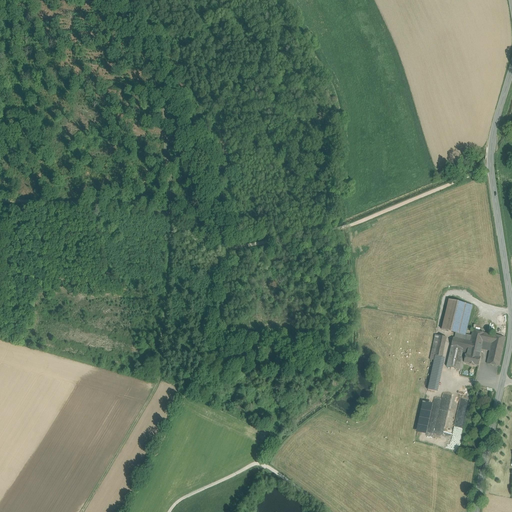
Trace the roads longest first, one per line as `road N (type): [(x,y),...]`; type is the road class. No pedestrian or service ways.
road 1 (track): [(172,218),(217,247),(340,229),(490,168)]
road 2 (track): [(82,511),(155,386),(172,218)]
road 3 (secondary): [(511,316),(490,168),(511,66)]
road 4 (track): [(93,0),(155,74),(171,119),(172,218)]
road 5 (unclassified): [(328,511),(259,462),(187,495),(169,511)]
road 6 (secondary): [(475,511),(511,331)]
road 7 (track): [(0,200),(117,202),(172,218)]
